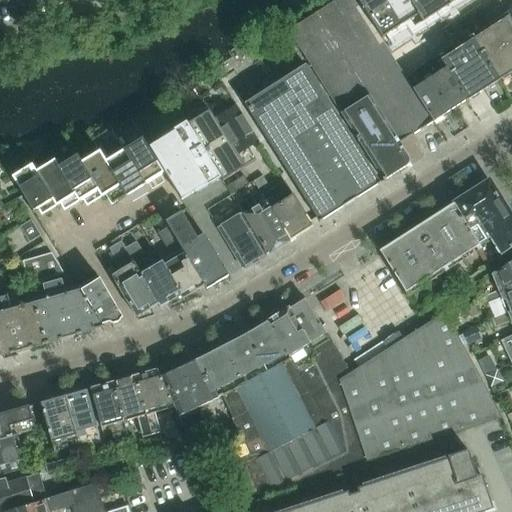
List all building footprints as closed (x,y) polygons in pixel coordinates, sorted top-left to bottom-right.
[(434,124),(407,82),(379,38),(353,0),(336,0),(288,31),(340,115),(368,97),(399,145),(434,124)] [(354,0),(390,56),(477,0),(354,0)] [(468,102),(480,94),(511,73),(511,24),(508,19),(506,15),(503,17),(505,20),(474,40),(472,37),(467,40),(469,43),(453,53),(451,51),(440,58),(468,102)] [(440,58),(439,58),(407,82),(434,124),(468,102),(440,58)] [(243,105),(318,224),(379,185),(303,67),(243,105)] [(383,182),(384,182),(407,167),(408,164),(407,158),(399,145),(368,97),(340,115),(383,182)] [(260,143),(236,106),(213,120),(223,135),(236,157),(260,143)] [(220,179),(222,182),(240,171),(244,169),(236,157),(223,135),(213,120),(208,112),(187,125),(220,179)] [(186,123),(160,139),(147,147),(164,174),(181,201),(193,193),(195,195),(220,179),(187,125),(186,123)] [(123,149),(145,185),(164,174),(147,147),(144,142),(141,137),(123,149)] [(126,197),(145,185),(123,149),(104,160),(126,197)] [(115,204),(126,197),(104,160),(98,150),(77,163),(99,199),(108,193),(115,204)] [(54,167),(77,204),(86,198),(90,205),(99,199),(77,163),(73,156),(54,167)] [(68,209),(77,204),(54,167),(50,161),(32,172),(54,208),(63,203),(68,209)] [(45,214),(54,208),(32,172),(28,165),(10,176),(33,212),(41,207),(45,214)] [(233,199),(251,188),(245,178),(227,189),(233,199)] [(252,184),(259,194),(289,243),(312,228),(283,183),(271,190),(263,178),(252,184)] [(511,222),(504,209),(491,188),(484,187),(453,206),(477,246),(488,239),(499,259),(511,249),(511,222)] [(241,216),(266,257),(289,243),(259,194),(236,208),(241,216)] [(433,218),(459,259),(474,250),(477,253),(480,251),(477,246),(453,206),(433,218)] [(169,229),(205,288),(206,291),(228,279),(186,210),(165,222),(169,229)] [(216,230),(242,272),(266,257),(241,216),(216,230)] [(415,230),(443,274),(447,272),(445,268),(459,259),(433,218),(415,230)] [(42,236),(32,220),(22,227),(31,242),(42,236)] [(184,301),(205,288),(169,229),(157,236),(168,253),(171,251),(173,255),(177,252),(181,257),(163,267),(181,297),(184,301)] [(397,241),(423,282),(437,274),(439,277),(443,274),(415,230),(397,241)] [(406,299),(408,298),(411,296),(408,292),(423,282),(397,241),(378,253),(406,299)] [(136,319),(158,307),(124,251),(120,244),(108,251),(115,263),(119,261),(121,265),(125,263),(128,267),(111,277),(136,319)] [(124,251),(158,307),(159,310),(181,297),(163,267),(161,265),(144,275),(141,269),(145,267),(143,263),(146,262),(136,245),(124,251)] [(102,326),(91,309),(81,292),(53,300),(55,295),(63,293),(60,281),(44,285),(43,280),(64,274),(52,254),(22,263),(34,305),(32,306),(43,344),(103,327),(102,326)] [(479,292),(483,300),(511,288),(511,261),(491,277),(494,286),(479,292)] [(122,320),(123,319),(122,316),(100,281),(99,280),(98,280),(81,292),(91,309),(102,326),(109,324),(112,325),(119,323),(121,320),(122,320)] [(500,303),(506,314),(511,311),(511,288),(483,300),(487,308),(500,303)] [(0,355),(43,344),(32,306),(20,309),(16,295),(0,299),(0,355)] [(222,350),(204,359),(221,399),(243,445),(247,455),(248,458),(244,460),(260,499),(368,463),(367,462),(500,419),(443,316),(430,324),(348,376),(302,301),(247,336),(245,337),(222,350)] [(463,314),(455,301),(447,306),(455,319),(463,314)] [(510,324),(511,328),(511,311),(506,314),(491,321),(495,330),(510,324)] [(461,333),(467,347),(482,340),(476,327),(461,333)] [(511,348),(511,338),(500,343),(504,352),(511,348)] [(488,357),(478,363),(485,377),(496,371),(488,357)] [(204,406),(221,399),(204,359),(178,371),(198,414),(206,432),(215,430),(204,406)] [(178,371),(160,379),(174,410),(186,435),(189,434),(190,437),(197,435),(189,418),(198,414),(178,371)] [(157,372),(133,379),(150,437),(158,434),(153,416),(174,410),(160,379),(157,372)] [(502,383),(496,372),(485,378),(491,389),(502,383)] [(133,379),(112,385),(123,423),(136,420),(141,439),(150,437),(133,379)] [(114,426),(123,423),(112,385),(89,391),(100,430),(114,426)] [(85,392),(64,398),(74,433),(91,428),(87,415),(91,414),(85,392)] [(511,403),(506,392),(495,397),(501,409),(511,403)] [(40,405),(40,406),(46,429),(51,445),(76,438),(74,433),(64,398),(40,405)] [(35,432),(46,429),(40,406),(28,410),(28,408),(0,416),(0,441),(11,439),(23,435),(20,425),(32,421),(35,432)] [(0,467),(17,463),(11,439),(0,441),(0,467)] [(243,445),(229,451),(234,461),(247,455),(243,445)] [(476,477),(467,451),(447,458),(447,459),(357,489),(358,493),(349,496),(347,492),(287,511),(487,511),(492,510),(481,475),(476,477)] [(65,461),(45,466),(47,474),(67,469),(65,461)] [(139,464),(124,469),(129,487),(144,482),(139,464)] [(0,511),(15,511),(46,502),(37,477),(5,486),(4,481),(0,482),(0,511)] [(89,488),(46,502),(15,511),(110,511),(101,484),(89,488)]
